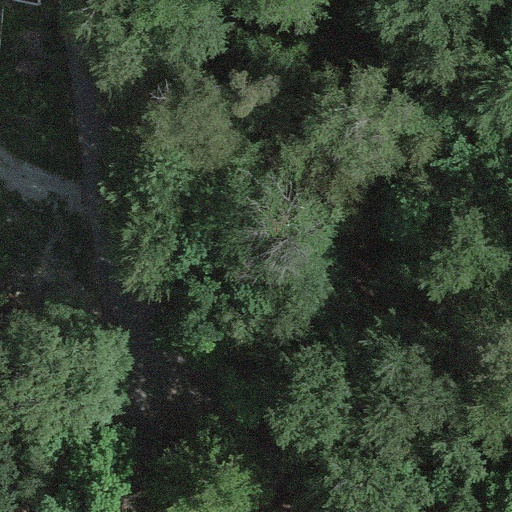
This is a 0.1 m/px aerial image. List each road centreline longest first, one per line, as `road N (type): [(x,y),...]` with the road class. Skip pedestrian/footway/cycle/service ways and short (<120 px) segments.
road 1 (residential): [(511,234),(132,355)]
road 2 (unclassified): [(132,355),(77,0)]
road 3 (unclassified): [(347,511),(132,355)]
road 4 (unclassified): [(165,511),(132,355)]
